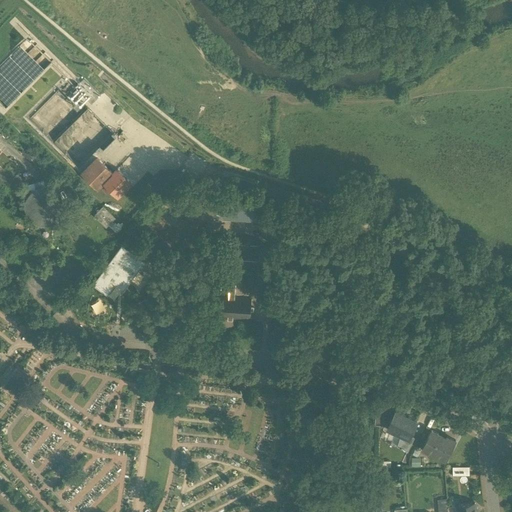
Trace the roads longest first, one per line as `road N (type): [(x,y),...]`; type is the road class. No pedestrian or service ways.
road 1 (residential): [(497,437),(313,359),(86,337),(31,293)]
road 2 (track): [(443,285),(343,215),(172,157)]
road 3 (track): [(476,428),(443,285)]
